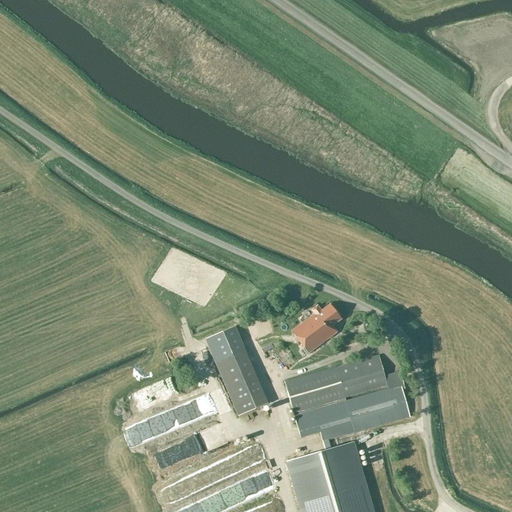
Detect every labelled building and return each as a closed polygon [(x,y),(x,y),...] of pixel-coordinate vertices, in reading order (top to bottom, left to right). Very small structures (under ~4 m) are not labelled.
[(314,315),(291,331),(306,353),(336,332),(331,326),(340,320),(329,305),(320,311),(317,306),(311,310),(314,315)] [(253,320),(256,337),(266,335),(265,327),(261,328),(260,319),(253,320)] [(245,320),(235,323),(240,336),(250,333),(245,320)] [(267,404),(234,326),(204,339),(238,416),(267,404)] [(319,432),(322,442),(354,432),(354,433),(409,417),(401,390),(404,389),(399,372),(384,376),(378,356),(348,364),(330,369),(283,383),(292,413),(293,416),(299,437),(319,432)] [(221,397),(210,376),(201,381),(211,402),(221,397)] [(219,426),(181,442),(186,456),(224,439),(219,426)] [(370,511),(351,444),(288,462),(302,511),(370,511)] [(284,511),(280,500),(242,511),(284,511)]
